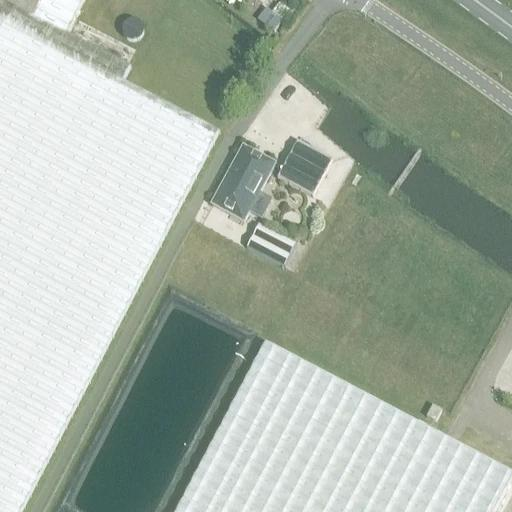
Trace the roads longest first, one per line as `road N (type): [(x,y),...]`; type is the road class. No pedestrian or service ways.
road 1 (unclassified): [(30,511),(187,209),(259,87),(330,0)]
road 2 (unclassified): [(356,0),(511,105)]
